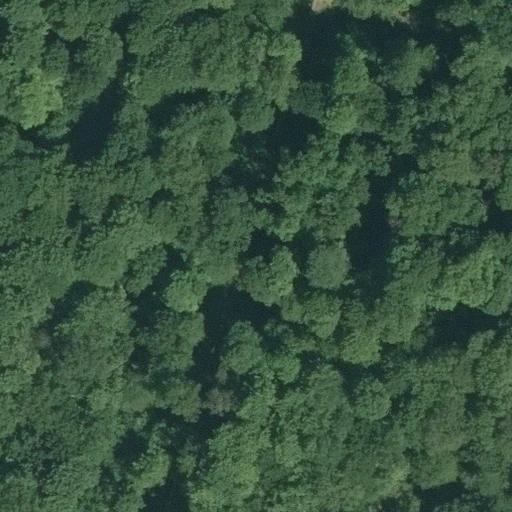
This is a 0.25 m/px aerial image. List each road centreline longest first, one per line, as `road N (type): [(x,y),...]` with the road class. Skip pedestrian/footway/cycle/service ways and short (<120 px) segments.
road 1 (track): [(317,0),(168,511)]
road 2 (track): [(316,3),(511,41)]
